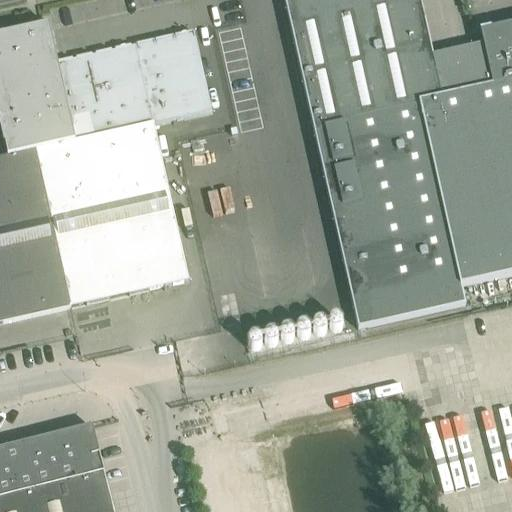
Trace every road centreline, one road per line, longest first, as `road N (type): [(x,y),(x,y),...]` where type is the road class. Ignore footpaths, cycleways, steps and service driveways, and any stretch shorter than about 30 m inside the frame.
road 1 (unknown): [(138,395),(460,326)]
road 2 (unclassified): [(0,396),(86,377),(125,382),(141,404),(168,511)]
